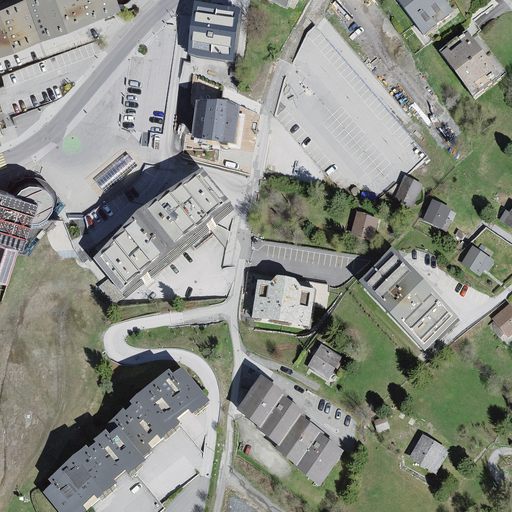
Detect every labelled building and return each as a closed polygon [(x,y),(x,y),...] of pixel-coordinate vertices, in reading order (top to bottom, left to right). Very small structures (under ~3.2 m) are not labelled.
[(0,53),(38,40),(23,0),(9,0),(0,3),(0,53)] [(113,0),(23,0),(38,40),(118,10),(113,0)] [(262,0),(262,1),(289,14),(295,3),(304,6),(306,0),(262,0)] [(440,0),(395,0),(427,43),(457,21),(440,0)] [(245,18),(199,11),(192,64),(237,70),(245,18)] [(283,117),(282,126),(276,160),(346,172),(379,205),(441,149),(419,124),(332,25),(323,15),(315,23),(303,54),(300,61),(296,72),(285,109),(283,117)] [(472,39),(443,59),(476,105),(505,85),(472,39)] [(49,69),(45,58),(2,74),(6,85),(49,69)] [(241,128),(206,123),(202,151),(237,156),(241,128)] [(207,173),(98,262),(128,298),(237,210),(207,173)] [(435,183),(417,174),(405,198),(422,207),(435,183)] [(0,284),(8,286),(13,267),(15,260),(18,251),(23,252),(31,225),(38,225),(45,222),(51,214),(54,210),(54,204),(53,198),(50,193),(46,189),(42,186),(37,184),(29,184),(24,186),(19,189),(16,194),(0,191),(0,284)] [(459,205),(438,196),(429,217),(453,227),(457,217),(455,214),(459,205)] [(388,218),(363,211),(357,235),(381,242),(388,218)] [(64,218),(46,218),(45,222),(38,225),(31,225),(23,252),(18,251),(15,260),(26,259),(79,257),(64,218)] [(497,263),(474,248),(462,266),(481,278),(485,273),(489,276),(497,263)] [(397,251),(361,284),(428,355),(463,321),(404,258),(397,251)] [(259,283),(253,323),(311,332),(318,292),(304,290),(298,283),(281,281),(274,285),(259,283)] [(511,307),(511,306),(494,321),(509,339),(511,336),(511,307)] [(322,347),(308,370),(330,384),(344,360),(322,347)] [(107,432),(111,436),(98,446),(101,450),(94,456),(91,452),(51,485),(54,490),(45,497),(57,511),(87,511),(88,511),(100,502),(102,504),(121,488),(118,485),(129,476),(133,480),(151,466),(146,460),(154,453),(152,451),(163,441),(166,444),(185,428),(181,424),(192,415),(196,420),(213,405),(186,373),(178,381),(174,376),(135,409),(137,412),(130,418),(127,415),(107,432)] [(265,380),(239,413),(263,432),(261,434),(281,450),(278,453),(299,470),(298,473),(321,490),(348,457),(327,441),(328,438),(308,423),(311,419),(287,401),(289,398),(265,380)] [(425,438),(410,462),(436,478),(450,454),(425,438)]
